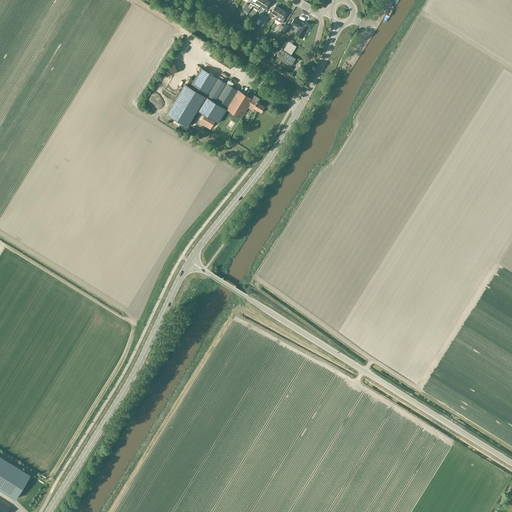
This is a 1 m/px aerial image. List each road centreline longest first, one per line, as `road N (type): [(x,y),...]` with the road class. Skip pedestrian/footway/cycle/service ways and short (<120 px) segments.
road 1 (unclassified): [(511,463),(203,270)]
road 2 (track): [(0,244),(120,318),(126,311),(0,233)]
road 3 (secondary): [(48,511),(132,376),(187,264)]
road 4 (secondary): [(191,258),(268,159),(328,48)]
